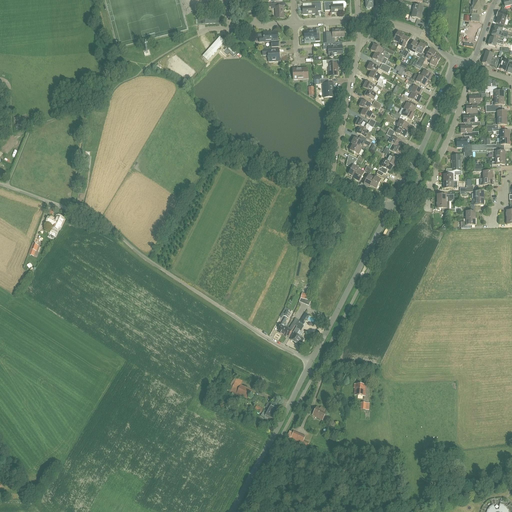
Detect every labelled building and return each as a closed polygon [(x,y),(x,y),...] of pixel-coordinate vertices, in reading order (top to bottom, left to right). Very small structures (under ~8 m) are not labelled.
[(372,3),(375,3),(375,0),(365,0),(366,9),(366,10),(370,10),(370,9),(373,8),(372,3)] [(377,0),(377,4),(381,3),(381,9),(384,9),(384,10),(388,10),(388,9),(387,0),(377,0)] [(398,0),(396,6),(391,13),(395,16),(400,8),(404,2),(399,0),(398,0)] [(484,0),(473,0),(473,7),(471,7),(470,15),(471,15),(470,22),(478,22),(479,16),(480,16),(481,11),(482,11),(483,3),(484,3),(484,0)] [(511,9),(511,0),(508,0),(503,1),(505,7),(511,6),(511,9)] [(325,11),(328,11),(331,11),(331,13),(339,13),(343,13),(343,8),(344,8),(345,8),(345,7),(346,6),(346,5),(346,4),(346,3),(345,3),(345,2),(344,2),(343,2),(324,3),(325,11)] [(272,9),(275,9),(275,19),(283,18),(283,6),(280,6),(280,3),(268,4),(269,8),(272,7),(272,9)] [(321,3),(317,3),(307,4),(308,7),(302,7),(303,15),(315,14),(315,12),(321,11),(321,3)] [(414,6),(413,12),(411,18),(420,20),(423,7),(414,6)] [(507,14),(501,12),(499,11),(495,23),(496,24),(504,27),(507,19),(509,19),(508,15),(507,14)] [(493,28),(493,30),(508,35),(509,33),(502,31),(503,28),(495,26),(494,28),(493,28)] [(329,32),(326,33),(326,38),(326,41),(327,43),(328,43),(334,43),(335,43),(334,41),(334,38),(344,37),(344,29),(332,30),(332,32),(329,32)] [(511,36),(508,35),(493,30),(492,33),(492,34),(492,36),(496,37),(500,38),(500,36),(507,38),(511,39),(511,36)] [(314,42),(320,42),(319,33),(316,33),(316,31),(304,32),(305,43),(310,43),(310,39),(314,39),(314,42)] [(258,38),(259,38),(259,43),(271,42),(271,47),(279,47),(278,41),(277,32),(263,33),(263,34),(258,34),(257,35),(257,37),(258,38)] [(398,44),(402,36),(403,35),(397,32),(393,41),(398,44)] [(220,36),(206,52),(212,56),(223,43),(225,41),(220,36)] [(399,54),(402,56),(405,51),(403,50),(408,39),(402,36),(398,44),(398,46),(401,47),(400,48),(400,51),(401,52),(399,54)] [(490,38),(488,45),(495,48),(496,44),(502,46),(503,42),(490,38)] [(414,54),(415,52),(419,45),(413,42),(408,51),(414,54)] [(324,44),(323,44),(323,48),(328,48),(328,51),(328,55),(329,55),(329,57),(334,57),(334,55),(342,55),(342,47),(334,47),(334,43),(328,43),(327,43),(324,44)] [(419,58),(421,54),(425,46),(420,43),(419,45),(415,52),(417,53),(416,56),(419,58)] [(228,47),(224,51),(227,55),(229,53),(233,57),(236,54),(235,53),(238,51),(231,45),(229,48),(228,47)] [(370,51),(374,53),(375,54),(380,56),(382,54),(383,54),(384,51),(381,50),(373,45),(370,51)] [(279,49),(272,49),(262,50),(263,56),(268,55),(268,62),(274,61),(274,66),(280,66),(279,49)] [(429,49),(425,58),(431,61),(434,55),(435,52),(429,49)] [(495,68),(498,60),(492,58),(494,55),(493,55),(485,52),(482,64),(495,68)] [(375,54),(374,56),(372,59),(381,64),(382,65),(382,64),(385,65),(387,60),(384,58),(380,56),(375,54)] [(434,55),(431,61),(429,64),(435,67),(440,58),(434,55)] [(498,60),(495,68),(499,69),(498,70),(505,72),(508,62),(499,59),(499,61),(498,60)] [(326,61),(322,61),(323,67),(328,67),(329,67),(330,76),(338,76),(337,69),(337,67),(338,67),(338,64),(333,64),(333,60),(326,61)] [(366,70),(371,72),(375,74),(378,68),(370,64),(366,70)] [(307,68),(293,69),(293,80),(301,80),(300,77),(308,77),(307,68)] [(423,71),(420,77),(427,81),(429,82),(432,76),(423,71)] [(380,77),(375,74),(371,72),(368,78),(377,82),(380,77)] [(427,81),(420,77),(418,76),(416,82),(424,86),(427,81)] [(333,98),(333,91),(332,83),(329,83),(329,79),(320,80),(320,84),(322,84),(323,98),(333,98)] [(492,92),(491,87),(490,87),(490,82),(491,82),(491,81),(485,81),(485,93),(490,93),(491,96),(494,96),(494,99),(503,99),(503,92),(498,92),(492,92)] [(380,91),(382,88),(377,85),(375,88),(374,88),(374,87),(366,82),(363,88),(367,91),(371,93),(372,91),(376,92),(377,89),(380,91)] [(410,92),(412,93),(419,97),(422,91),(413,86),(410,92)] [(371,93),(367,91),(364,96),(373,101),(376,95),(371,93)] [(420,98),(419,97),(412,93),(410,92),(407,97),(408,98),(407,98),(408,99),(417,104),(421,98),(420,98)] [(477,104),(477,107),(483,107),(483,103),(480,103),(480,97),(470,97),(470,104),(477,104)] [(403,109),(405,110),(412,114),(415,108),(405,103),(406,101),(401,98),(399,101),(404,103),(403,105),(405,106),(403,109)] [(359,107),(363,109),(367,111),(370,105),(362,101),(359,107)] [(477,109),(477,107),(466,107),(467,114),(474,114),(474,117),(480,117),(480,113),(477,109)] [(372,114),(367,111),(363,109),(360,115),(369,120),(372,114)] [(396,112),(394,115),(399,118),(401,115),(402,116),(411,121),(414,115),(412,114),(405,110),(404,113),(400,111),(399,114),(396,112)] [(408,125),(399,121),(398,120),(399,118),(394,115),(392,114),(391,116),(394,117),(393,118),(398,121),(397,122),(398,123),(396,127),(398,127),(405,131),(408,125)] [(474,123),(474,117),(464,117),(464,124),(471,124),(471,127),(472,127),(480,126),(480,122),(474,123)] [(17,125),(15,125),(16,130),(19,129),(27,126),(25,120),(16,123),(17,125)] [(373,128),(374,125),(369,123),(367,125),(366,125),(367,124),(358,120),(355,125),(359,128),(367,132),(369,126),(373,128)] [(404,138),(404,137),(405,138),(406,137),(407,135),(407,134),(406,134),(407,132),(405,131),(398,127),(395,133),(404,138)] [(471,127),(465,127),(461,127),(461,134),(468,133),(468,136),(479,136),(478,132),(472,132),(472,127),(471,127)] [(368,132),(367,132),(359,128),(356,134),(365,138),(368,132)] [(392,145),(394,146),(398,148),(401,142),(393,138),(392,138),(391,138),(393,135),(388,132),(386,135),(391,138),(390,140),(391,140),(390,144),(392,145)] [(369,147),(370,144),(365,141),(364,143),(354,138),(351,144),(353,145),(360,149),(361,146),(362,146),(363,144),(369,147)] [(509,145),(509,139),(500,139),(500,143),(497,143),(496,143),(496,146),(493,146),(493,149),(497,149),(497,146),(509,145)] [(487,151),(487,149),(487,146),(487,145),(483,145),(471,145),(469,145),(469,144),(468,143),(467,143),(467,140),(457,140),(457,148),(464,148),(464,152),(470,152),(472,152),(487,151)] [(360,149),(353,145),(350,151),(358,155),(361,150),(360,149)] [(403,151),(398,148),(394,146),(392,145),(389,150),(385,148),(383,151),(389,154),(390,151),(400,156),(403,151)] [(495,156),(495,159),(505,159),(505,151),(493,152),(493,149),(487,149),(487,151),(487,152),(492,152),(492,156),(495,156)] [(387,159),(386,162),(393,166),(394,167),(398,161),(388,156),(389,154),(383,151),(382,154),(385,156),(387,159)] [(357,160),(348,155),(346,166),(349,168),(351,169),(348,175),(354,178),(358,171),(359,169),(353,166),(355,162),(361,165),(362,162),(357,160)] [(452,156),(452,169),(452,171),(460,171),(460,156),(452,156)] [(381,167),(382,168),(387,170),(390,172),(393,166),(386,162),(384,161),(381,167)] [(364,174),(358,171),(354,178),(353,180),(359,183),(364,174)] [(461,175),(460,172),(450,172),(450,175),(444,175),(444,182),(453,182),(455,182),(455,176),(461,175)] [(369,188),(370,186),(374,179),(368,176),(363,185),(369,188)] [(375,177),(374,179),(370,186),(376,189),(381,180),(375,177)] [(449,213),(455,213),(455,210),(450,210),(449,202),(437,202),(437,206),(436,207),(436,209),(438,211),(439,210),(441,209),(442,209),(442,213),(449,213)] [(50,217),(47,223),(53,227),(50,234),(48,237),(53,239),(54,237),(56,233),(56,232),(57,229),(58,230),(60,227),(61,227),(64,220),(63,220),(64,219),(61,218),(61,219),(58,217),(57,221),(52,218),(50,217)] [(466,219),(466,223),(461,223),(461,226),(461,230),(465,229),(465,226),(466,226),(476,226),(475,219),(466,219)] [(34,257),(36,251),(36,252),(39,246),(33,243),(28,255),(34,257)] [(281,314),(283,315),(288,318),(292,311),(288,308),(287,309),(285,308),(281,314)] [(278,333),(282,335),(286,328),(284,327),(288,319),(285,318),(281,325),(278,330),(279,331),(278,333)] [(289,330),(286,328),(282,335),(286,337),(287,335),(288,336),(291,331),(292,331),(295,326),(296,326),(299,321),(295,319),(289,330)] [(297,327),(293,333),(294,334),(290,341),(297,344),(299,342),(301,343),(302,343),(303,340),(303,338),(301,337),(303,333),(300,332),(303,326),(299,323),(297,327)] [(228,391),(230,392),(230,393),(236,396),(235,396),(240,398),(241,396),(248,400),(252,390),(241,385),(241,384),(235,382),(233,381),(228,391)] [(364,396),(365,385),(354,384),(354,388),(355,388),(355,395),(364,396)] [(268,411),(276,415),(279,410),(274,407),(275,405),(272,403),(272,404),(268,402),(266,406),(270,408),(268,411)] [(322,420),(325,415),(327,412),(322,410),(323,408),(321,407),(320,409),(317,407),(313,415),(322,420)] [(274,420),(276,415),(268,411),(267,414),(263,412),(261,416),(265,418),(264,419),(267,421),(269,418),(274,420)] [(289,432),(287,438),(302,444),(301,445),(307,447),(309,443),(304,441),(305,436),(293,432),(293,433),(289,432)]
